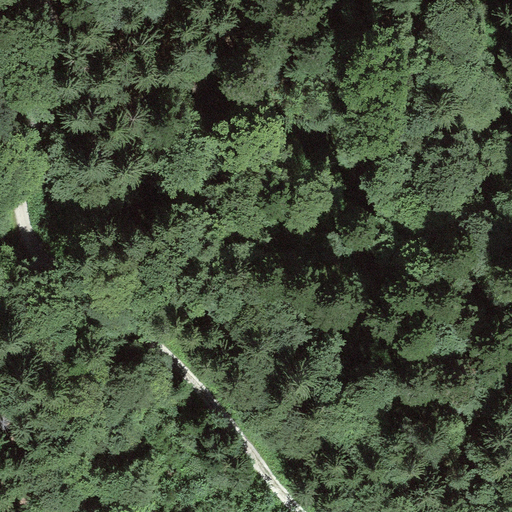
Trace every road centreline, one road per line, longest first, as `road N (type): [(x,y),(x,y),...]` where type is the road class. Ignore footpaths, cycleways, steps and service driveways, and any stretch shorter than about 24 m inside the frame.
road 1 (track): [(297,511),(235,426),(152,347),(53,274),(26,240),(17,204),(46,70),(40,0)]
road 2 (track): [(511,147),(493,119),(488,81),(511,12)]
